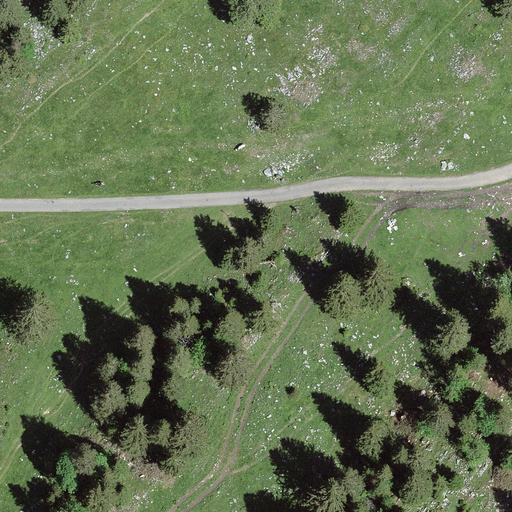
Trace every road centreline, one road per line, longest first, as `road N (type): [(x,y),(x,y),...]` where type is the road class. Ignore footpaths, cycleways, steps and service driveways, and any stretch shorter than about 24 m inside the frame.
road 1 (track): [(279,195),(0,206)]
road 2 (track): [(511,171),(466,182),(350,183),(279,195)]
